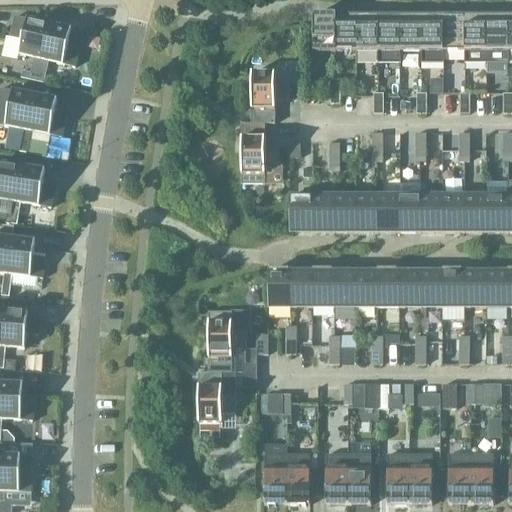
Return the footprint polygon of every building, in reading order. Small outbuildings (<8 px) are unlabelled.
[(312,53),(334,53),(334,17),(312,17),(312,53)] [(334,53),(356,53),(356,17),(334,17),(334,53)] [(356,53),(377,53),(377,17),(356,17),(356,53)] [(399,65),(399,53),(399,17),(377,17),(377,53),(377,65),(399,65)] [(399,53),(420,53),(421,53),(421,17),(399,17),(399,53)] [(421,65),(443,65),(443,17),(421,17),(421,53),(420,53),(421,65)] [(464,65),(464,17),(443,17),(443,65),(444,65),(444,53),(464,53),(464,65)] [(464,65),(486,65),(486,17),(464,17),(464,65)] [(508,65),(508,53),(508,17),(486,17),(486,65),(508,65)] [(33,60),(37,61),(41,62),(49,27),(15,19),(10,39),(22,42),(19,57),(33,60)] [(37,61),(35,72),(42,73),(45,63),(75,70),(84,36),(49,27),(41,62),(37,61)] [(22,73),(21,80),(32,82),(35,72),(37,61),(33,60),(30,74),(22,73)] [(42,73),(35,72),(32,82),(36,83),(40,84),(42,73)] [(251,75),(251,126),(265,126),(275,126),(275,102),(289,103),(289,84),(275,84),(275,75),(251,75)] [(330,82),(330,92),(340,92),(340,82),(330,82)] [(0,91),(0,127),(24,132),(28,133),(34,97),(0,91)] [(340,92),(330,92),(330,106),(340,106),(340,92)] [(373,95),(373,106),(383,106),(383,95),(373,95)] [(416,95),(416,106),(426,106),(426,95),(416,95)] [(459,95),(459,106),(469,106),(469,96),(459,95)] [(511,95),(503,95),(503,106),(511,105),(511,95)] [(24,132),(22,143),(29,145),(31,134),(62,140),(66,119),(54,117),(57,102),(34,97),(28,133),(24,132)] [(511,105),(503,106),(503,116),(511,115),(511,105)] [(383,106),(373,106),(373,116),(383,116),(383,106)] [(426,106),(416,106),(416,116),(426,116),(426,106)] [(469,106),(459,106),(459,116),(469,116),(469,106)] [(241,187),(265,187),(265,168),(279,168),(279,150),(265,150),(265,126),(251,126),(241,126),(241,187)] [(511,135),(502,136),(502,150),(511,149),(511,135)] [(372,136),(372,150),(382,150),(382,136),(372,136)] [(415,136),(415,150),(425,150),(425,136),(415,136)] [(459,136),(459,150),(469,150),(469,136),(459,136)] [(29,145),(22,143),(19,154),(27,155),(29,145)] [(300,146),(290,146),(290,160),(300,160),(300,146)] [(329,146),(329,160),(339,160),(339,146),(329,146)] [(511,149),(502,150),(503,164),(511,163),(511,149)] [(382,150),(372,150),(372,164),(382,164),(382,150)] [(425,150),(415,150),(415,164),(425,164),(425,150)] [(469,150),(459,150),(459,164),(469,164),(469,150)] [(339,160),(329,160),(329,174),(339,174),(339,160)] [(0,202),(13,204),(16,205),(22,169),(0,165),(0,202)] [(13,204),(11,215),(19,216),(20,205),(51,210),(54,189),(42,187),(45,172),(22,169),(16,205),(13,204)] [(485,235),(507,235),(507,198),(507,183),(486,183),(486,198),(485,235)] [(398,198),(398,235),(420,235),(420,198),(420,187),(398,187),(398,198)] [(290,235),(311,235),(311,198),(290,198),(290,235)] [(311,235),(333,235),(333,198),(311,198),(311,235)] [(333,198),(333,235),(355,235),(355,198),(333,198)] [(377,198),(355,198),(355,235),(377,235),(377,198)] [(398,198),(377,198),(377,235),(398,235),(398,198)] [(442,198),(420,198),(420,235),(442,235),(442,198)] [(464,198),(442,198),(442,235),(464,235),(464,198)] [(486,198),(464,198),(464,235),(485,235),(486,198)] [(19,216),(11,215),(9,226),(17,227),(19,216)] [(0,233),(3,240),(12,241),(14,229),(1,228),(0,232),(0,233)] [(0,275),(4,276),(8,277),(12,241),(0,239),(0,275)] [(4,276),(3,287),(10,288),(12,277),(43,281),(45,260),(33,259),(35,244),(12,241),(8,277),(4,276)] [(268,310),(290,310),(290,273),(268,273),(268,310)] [(290,310),(311,310),(311,273),(290,273),(290,310)] [(311,310),(333,310),(333,273),(311,273),(311,310)] [(333,310),(355,310),(355,273),(333,273),(333,310)] [(355,310),(377,310),(377,273),(355,273),(355,310)] [(377,310),(399,310),(399,273),(377,273),(377,310)] [(399,310),(420,310),(420,273),(399,273),(399,310)] [(420,310),(442,310),(442,273),(420,273),(420,310)] [(442,310),(464,310),(464,273),(442,273),(442,310)] [(464,310),(486,310),(486,273),(464,273),(464,310)] [(486,310),(507,310),(507,273),(486,273),(486,310)] [(10,288),(3,287),(1,298),(9,299),(10,288)] [(0,348),(0,359),(4,360),(5,349),(24,351),(26,336),(38,337),(40,316),(5,313),(2,349),(0,348)] [(208,314),(208,375),(222,375),(232,375),(232,352),(246,352),(246,333),(232,333),(232,314),(208,314)] [(286,329),(286,343),(296,343),(296,329),(286,329)] [(268,337),(256,337),(256,357),(268,357),(268,337)] [(329,339),(329,353),(339,353),(339,339),(329,339)] [(372,339),(372,353),(382,353),(382,339),(372,339)] [(416,339),(415,353),(425,353),(425,339),(416,339)] [(459,339),(459,353),(469,353),(469,339),(459,339)] [(511,339),(502,339),(502,353),(511,352),(511,339)] [(296,343),(286,343),(286,357),(296,357),(296,343)] [(511,352),(502,353),(502,367),(511,366),(511,352)] [(339,353),(329,353),(329,367),(339,367),(339,353)] [(382,353),(372,353),(372,367),(382,367),(382,353)] [(425,353),(415,353),(415,367),(425,367),(425,353)] [(469,353),(459,353),(459,367),(469,367),(469,353)] [(486,358),(486,367),(496,367),(496,358),(486,358)] [(3,371),(3,374),(15,374),(16,362),(4,361),(3,371)] [(208,375),(198,375),(198,389),(208,389),(222,389),(222,375),(208,375)] [(0,432),(1,432),(2,421),(33,423),(35,387),(0,385),(0,432)] [(344,387),(344,397),(352,397),(352,387),(344,387)] [(379,387),(365,387),(365,412),(379,412),(379,401),(379,387)] [(390,387),(379,387),(379,401),(379,412),(390,412),(390,387)] [(405,397),(413,397),(413,387),(405,387),(405,397)] [(475,397),(467,397),(467,407),(481,407),(488,407),(488,387),(481,387),(475,387),(475,397)] [(467,387),(467,397),(475,397),(475,387),(467,387)] [(222,389),(208,389),(198,389),(198,426),(222,426),(222,417),(236,417),(236,399),(222,399),(222,389)] [(451,393),(440,393),(440,408),(451,408),(451,393)] [(283,407),(291,407),(291,397),(283,397),(283,407)] [(352,408),(352,397),(344,397),(344,407),(352,408)] [(413,407),(413,397),(405,397),(405,407),(413,407)] [(291,417),(291,407),(283,407),(283,417),(291,417)] [(489,430),(501,430),(501,421),(489,421),(489,430)] [(0,444),(0,446),(10,447),(14,446),(15,440),(8,433),(1,432),(0,444)] [(0,496),(0,494),(31,495),(32,458),(10,458),(10,447),(0,446),(0,496)] [(287,447),(264,447),(264,507),(287,507),(287,457),(287,447)] [(287,457),(287,507),(309,507),(310,471),(310,457),(287,457)] [(318,457),(310,457),(310,471),(318,471),(318,457)] [(326,507),(348,507),(348,457),(326,457),(326,507)] [(348,457),(348,507),(371,507),(371,457),(348,457)] [(387,507),(409,507),(409,457),(387,457),(387,507)] [(409,457),(409,507),(432,507),(432,457),(409,457)] [(448,507),(471,507),(470,457),(448,457),(448,507)] [(470,457),(471,507),(493,507),(493,457),(470,457)]
